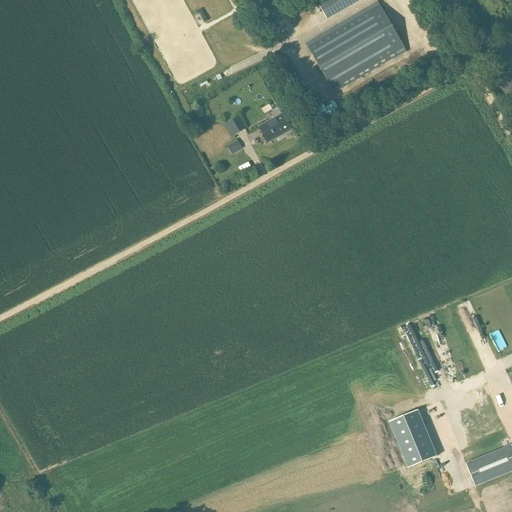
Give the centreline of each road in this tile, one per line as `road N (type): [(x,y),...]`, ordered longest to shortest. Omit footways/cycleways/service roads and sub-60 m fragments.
road 1 (track): [(471,65),(0,321)]
road 2 (track): [(442,18),(511,133)]
